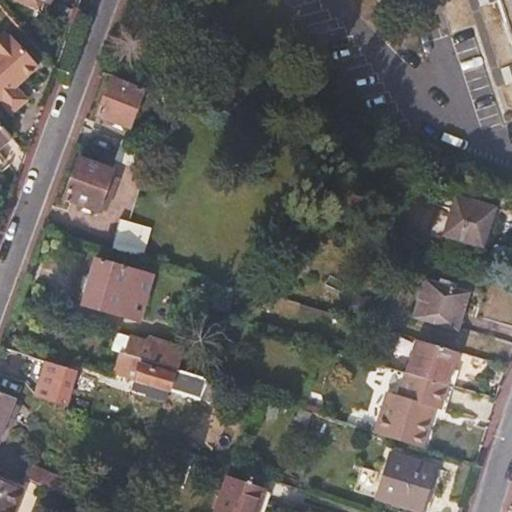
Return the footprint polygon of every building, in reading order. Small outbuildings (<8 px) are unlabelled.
[(511,0),(487,0),(488,5),(498,2),(511,44),(511,65),(509,66),(511,77),(511,0)] [(38,67),(12,37),(10,39),(5,33),(0,37),(0,104),(9,115),(26,101),(15,88),(38,67)] [(141,91),(111,80),(98,116),(128,127),(141,91)] [(0,149),(11,139),(0,126),(0,149)] [(145,172),(152,152),(123,142),(115,162),(145,172)] [(111,171),(79,160),(65,199),(97,210),(111,171)] [(491,209),(457,199),(447,234),(481,244),(491,209)] [(141,257),(148,229),(128,223),(120,221),(112,248),(141,257)] [(134,270),(96,259),(82,307),(114,316),(121,292),(128,293),(134,270)] [(467,293),(425,281),(414,317),(457,328),(467,293)] [(229,313),(235,291),(204,282),(198,306),(229,313)] [(184,348),(152,338),(151,341),(141,338),(140,340),(131,337),(125,354),(177,371),(184,348)] [(448,386),(457,354),(414,341),(405,373),(448,386)] [(211,403),(216,383),(177,371),(125,354),(119,353),(113,375),(133,380),(130,392),(166,402),(169,391),(211,403)] [(66,407),(76,372),(47,362),(35,397),(66,407)] [(422,449),(436,408),(441,409),(448,386),(405,373),(399,395),(387,392),(374,434),(422,449)] [(0,435),(14,398),(0,392),(0,435)] [(324,445),(333,420),(300,410),(263,398),(260,409),(281,415),(280,419),(295,424),(292,435),(324,445)] [(421,511),(435,468),(389,454),(376,499),(421,511)] [(73,485),(29,467),(24,480),(69,498),(73,485)] [(311,493),(315,480),(300,474),(295,488),(311,493)] [(255,511),(262,491),(228,479),(216,511),(255,511)] [(0,511),(8,511),(17,491),(0,484),(0,511)]
